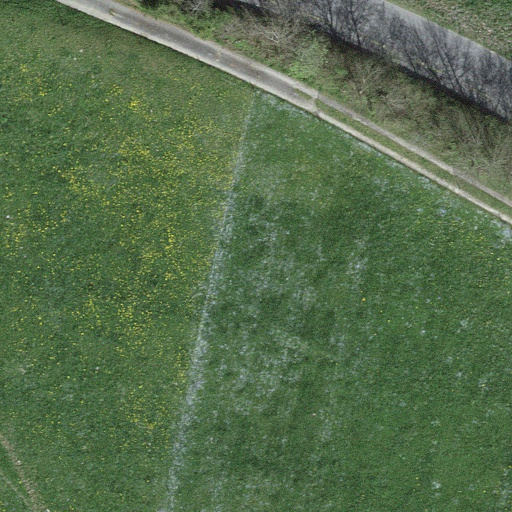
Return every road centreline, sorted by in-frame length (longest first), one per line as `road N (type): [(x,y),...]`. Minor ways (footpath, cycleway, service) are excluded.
road 1 (track): [(64,0),(355,138),(511,230)]
road 2 (unclassified): [(325,0),(511,85)]
